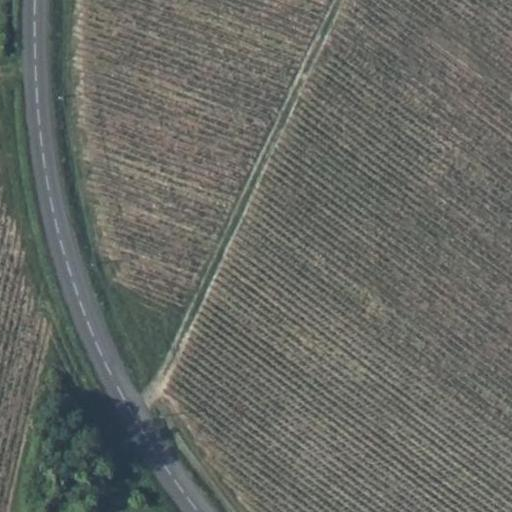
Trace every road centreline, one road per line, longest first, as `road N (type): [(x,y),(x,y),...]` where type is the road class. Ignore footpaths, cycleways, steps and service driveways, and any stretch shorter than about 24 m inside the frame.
road 1 (track): [(117,511),(140,424),(345,0)]
road 2 (tertiary): [(38,0),(44,159),(77,297),(140,424),(200,511)]
